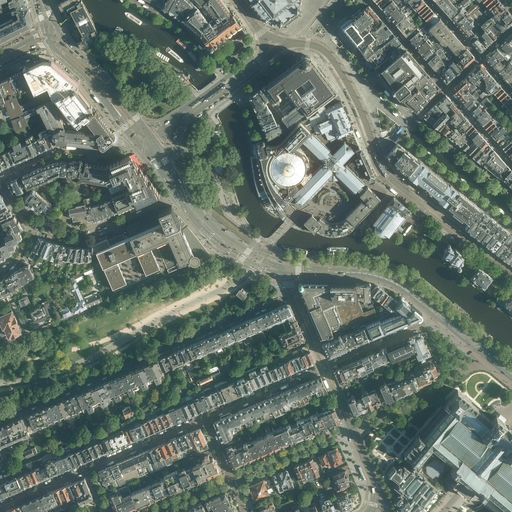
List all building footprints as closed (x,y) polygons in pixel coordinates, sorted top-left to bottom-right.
[(97,30),(83,3),(81,0),(80,1),(79,0),(65,0),(58,4),(58,3),(57,3),(58,5),(59,5),(61,10),(61,11),(67,8),(69,12),(70,11),(83,35),(81,36),(83,40),(77,42),(78,43),(81,48),(80,48),(81,49),(84,48),(98,41),(99,40),(99,39),(99,38),(98,35),(97,35),(96,33),(98,33),(96,30),(97,30)] [(145,0),(151,2),(156,4),(168,11),(173,0),(145,0)] [(172,14),(181,0),(173,0),(168,11),(172,14)] [(176,16),(189,1),(187,0),(181,0),(172,14),(176,16)] [(181,19),(194,7),(191,4),(193,2),(191,0),(190,0),(189,1),(176,16),(181,19)] [(242,23),(235,14),(230,8),(229,8),(228,8),(222,0),(206,0),(204,2),(200,6),(197,3),(194,7),(181,19),(182,20),(185,22),(188,25),(190,26),(192,28),(194,30),(196,31),(197,33),(199,35),(201,38),(205,43),(206,43),(210,47),(209,47),(210,48),(212,48),(213,48),(241,26),(242,27),(242,26),(243,25),(242,24),(243,24),(242,23)] [(249,0),(251,3),(250,3),(251,4),(252,5),(252,6),(253,6),(254,7),(255,8),(255,9),(256,9),(256,10),(257,11),(258,12),(258,13),(259,13),(259,14),(260,15),(261,16),(261,17),(262,17),(262,18),(263,20),(263,19),(264,21),(265,23),(268,20),(269,22),(269,23),(275,23),(277,22),(280,26),(284,22),(284,23),(285,22),(284,21),(295,13),(296,13),(296,14),(297,13),(296,13),(301,10),(298,6),(300,4),(300,0),(249,0)] [(382,0),(378,4),(382,8),(386,14),(400,2),(402,5),(407,0),(382,0)] [(407,10),(418,0),(407,0),(402,5),(400,2),(386,14),(394,22),(407,11),(407,10)] [(411,15),(417,10),(425,3),(422,0),(418,0),(407,10),(407,11),(410,13),(411,15)] [(466,0),(434,0),(451,19),(459,11),(463,8),(466,6),(469,3),(466,0)] [(469,15),(486,0),(479,0),(469,9),(466,12),(467,12),(469,15)] [(475,22),(485,14),(481,9),(486,5),(489,8),(488,9),(487,8),(484,11),(486,13),(499,2),(497,0),(486,0),(469,15),(470,16),(473,19),(475,22)] [(13,14),(28,7),(29,7),(27,2),(16,7),(5,11),(6,13),(10,15),(13,14)] [(499,18),(501,16),(507,11),(503,6),(499,2),(486,13),(485,14),(475,22),(473,19),(461,29),(466,36),(472,42),(476,38),(479,35),(476,32),(477,31),(476,30),(479,27),(483,32),(485,31),(487,29),(488,28),(494,23),(499,18)] [(434,14),(425,3),(417,10),(420,14),(418,15),(421,18),(423,17),(426,21),(434,14)] [(381,20),(369,6),(364,9),(373,20),(376,24),(381,20)] [(32,20),(28,7),(13,14),(10,15),(6,13),(5,11),(4,10),(0,11),(0,41),(20,32),(29,27),(30,26),(31,25),(32,24),(32,23),(32,22),(32,21),(32,20)] [(368,23),(373,20),(364,9),(351,20),(360,31),(364,27),(365,28),(369,24),(368,23)] [(396,25),(410,13),(407,11),(394,22),(396,25)] [(455,23),(463,16),(459,11),(451,19),(455,23)] [(506,22),(511,15),(507,11),(501,16),(502,18),(501,19),(503,22),(505,21),(506,22)] [(470,16),(469,15),(467,12),(465,14),(466,16),(465,17),(463,16),(455,23),(458,26),(470,16)] [(401,31),(415,19),(411,15),(410,13),(396,25),(401,31)] [(430,22),(437,16),(434,14),(426,21),(425,22),(426,24),(429,21),(430,22)] [(430,28),(440,19),(437,16),(430,22),(431,24),(428,26),(430,28)] [(461,29),(473,19),(470,16),(458,26),(461,29)] [(507,27),(504,23),(503,22),(501,19),(499,18),(494,23),(502,32),(507,27)] [(406,36),(419,25),(415,19),(401,31),(406,36)] [(436,42),(449,30),(440,19),(430,28),(426,31),(428,33),(430,36),(435,42),(436,42)] [(351,20),(341,27),(360,50),(374,38),(372,36),(368,31),(363,35),(360,31),(351,20)] [(381,20),(376,24),(368,31),(372,36),(375,34),(385,25),(381,20)] [(502,32),(494,23),(488,28),(490,30),(496,37),(502,32)] [(409,39),(422,27),(420,24),(419,25),(406,36),(409,39)] [(393,34),(385,25),(375,34),(377,36),(375,37),(377,40),(379,38),(381,41),(382,43),(386,39),(387,40),(393,34)] [(414,45),(428,33),(426,31),(422,27),(409,39),(414,45)] [(493,40),(485,31),(483,32),(479,27),(476,30),(477,31),(480,34),(484,39),(483,40),(488,45),(493,40)] [(496,37),(490,30),(489,31),(487,29),(485,31),(493,40),(496,37)] [(444,46),(455,36),(449,30),(436,42),(439,46),(442,44),(444,46)] [(416,48),(430,36),(428,33),(414,45),(416,48)] [(390,52),(401,43),(393,34),(387,40),(386,39),(382,43),(382,44),(366,57),(374,67),(391,53),(390,52)] [(488,45),(483,40),(484,39),(480,34),(479,35),(476,38),(472,42),(480,51),(481,51),(488,45)] [(421,54),(429,47),(435,42),(430,36),(416,48),(421,54)] [(452,60),(458,55),(466,48),(455,36),(444,46),(442,44),(439,46),(441,49),(440,50),(442,53),(443,55),(431,66),(435,70),(445,61),(447,59),(449,57),(452,60)] [(366,57),(382,44),(382,43),(381,41),(379,38),(377,40),(375,37),(374,38),(360,50),(366,57)] [(511,46),(510,44),(506,40),(503,42),(500,45),(511,58),(511,57),(511,46)] [(428,61),(436,54),(440,50),(441,49),(439,46),(436,42),(435,42),(429,47),(433,52),(425,59),(428,61)] [(378,72),(406,49),(401,43),(390,52),(391,53),(374,67),(378,72)] [(511,58),(500,45),(497,48),(496,48),(504,57),(508,61),(511,58)] [(425,59),(433,52),(429,47),(421,54),(425,59)] [(474,58),(474,57),(466,48),(458,55),(458,56),(457,57),(458,58),(465,66),(474,58)] [(504,57),(496,48),(492,52),(497,58),(498,59),(500,61),(504,57)] [(414,83),(426,72),(406,49),(378,72),(398,96),(402,99),(403,100),(415,90),(411,85),(414,83)] [(495,59),(497,58),(492,52),(486,57),(486,59),(492,65),(496,61),(495,59)] [(431,66),(443,55),(442,53),(439,55),(440,57),(439,58),(436,54),(428,61),(431,66)] [(337,92),(336,90),(335,90),(333,87),(332,85),(332,86),(329,82),(329,81),(328,81),(326,78),(326,77),(324,73),(323,73),(322,72),(321,71),(319,67),(318,67),(315,64),(315,63),(314,62),(314,63),(311,59),(312,59),(311,57),(310,57),(309,57),(309,56),(309,57),(308,56),(307,56),(306,56),(305,56),(304,56),(303,56),(302,56),(301,57),(301,58),(300,58),(298,60),(297,60),(296,61),(293,64),(293,63),(291,64),(292,65),(288,67),(287,68),(284,71),(283,71),(282,71),(282,72),(279,74),(277,75),(278,75),(274,78),(273,79),(270,82),(269,81),(268,82),(268,83),(265,85),(263,86),(251,96),(250,98),(250,99),(255,110),(267,105),(266,103),(264,104),(263,100),(264,99),(266,101),(272,97),(275,102),(272,104),(283,119),(283,120),(284,121),(287,124),(289,127),(298,118),(305,112),(307,114),(309,113),(308,113),(312,110),(312,111),(313,110),(313,109),(316,107),(317,107),(318,106),(321,103),(321,104),(323,103),(322,102),(326,100),(327,99),(330,96),(331,96),(332,95),(335,92),(335,93),(337,92)] [(504,65),(508,61),(504,57),(500,61),(498,59),(496,61),(492,65),(498,71),(505,65),(504,65)] [(501,75),(511,65),(511,57),(511,58),(508,61),(504,65),(505,65),(498,71),(501,75)] [(465,66),(458,58),(457,59),(458,61),(458,62),(463,68),(465,66)] [(57,97),(76,86),(73,84),(74,82),(53,64),(52,64),(51,63),(49,62),(48,62),(47,61),(46,61),(45,61),(44,61),(43,61),(42,62),(41,62),(40,62),(39,63),(24,70),(36,98),(33,100),(28,102),(24,104),(21,106),(23,111),(24,112),(37,106),(55,98),(57,97)] [(437,73),(442,69),(446,66),(444,64),(446,62),(445,61),(435,70),(437,73)] [(463,68),(458,62),(457,63),(455,61),(453,62),(460,70),(463,68)] [(460,70),(453,62),(450,64),(449,63),(447,65),(455,74),(456,73),(458,75),(461,71),(460,70)] [(488,72),(481,64),(479,64),(473,69),(481,78),(482,77),(488,72)] [(447,65),(446,66),(442,69),(445,72),(451,78),(455,74),(447,65)] [(504,78),(511,71),(511,65),(501,75),(504,78)] [(481,78),(473,69),(470,73),(480,84),(481,85),(483,84),(482,82),(483,81),(481,78)] [(36,98),(24,70),(16,74),(21,85),(24,91),(30,88),(33,95),(27,98),(27,100),(28,102),(33,100),(36,98)] [(439,88),(426,72),(414,83),(417,87),(428,100),(439,90),(439,88)] [(451,78),(445,72),(439,77),(444,83),(445,81),(446,83),(451,78)] [(486,82),(492,77),(488,72),(482,77),(485,80),(484,80),(486,82)] [(480,84),(470,73),(467,76),(474,84),(475,82),(478,85),(480,84)] [(21,85),(16,74),(13,75),(19,91),(21,91),(20,86),(21,85)] [(19,91),(13,75),(9,77),(13,89),(15,88),(17,92),(19,91)] [(474,84),(467,76),(464,79),(470,87),(474,84)] [(14,91),(13,89),(9,77),(0,81),(0,87),(3,95),(14,91)] [(488,89),(496,82),(492,77),(486,82),(485,83),(486,85),(485,86),(486,87),(485,88),(485,89),(486,90),(488,89)] [(181,82),(177,79),(174,83),(179,88),(183,84),(181,82)] [(479,95),(476,91),(475,91),(470,87),(464,79),(453,89),(453,90),(458,96),(463,102),(466,105),(473,99),(474,100),(479,95)] [(490,94),(499,85),(496,82),(488,89),(486,90),(485,89),(479,95),(482,98),(484,96),(486,97),(487,96),(490,94)] [(214,86),(226,101),(227,101),(215,85),(214,86)] [(495,95),(502,88),(499,85),(490,94),(491,95),(494,93),(495,95)] [(95,111),(76,86),(57,97),(55,98),(67,124),(75,120),(78,124),(95,111)] [(428,100),(417,87),(415,90),(403,100),(416,111),(428,100)] [(495,100),(505,92),(502,88),(495,95),(496,96),(494,98),(495,100)] [(206,92),(218,108),(219,107),(207,91),(206,92)] [(501,101),(508,95),(505,92),(495,100),(497,102),(499,99),(501,101)] [(453,112),(447,106),(451,102),(446,95),(445,95),(437,103),(445,111),(449,116),(453,112)] [(471,111),(481,102),(483,100),(482,98),(479,95),(474,100),(473,99),(466,105),(471,111)] [(501,107),(511,98),(508,95),(501,101),(502,103),(500,105),(501,107)] [(493,103),(490,99),(487,96),(486,97),(483,100),(481,102),(484,106),(485,105),(486,106),(489,104),(490,105),(493,103)] [(23,111),(21,106),(21,105),(20,105),(20,104),(17,97),(5,102),(6,105),(7,108),(10,116),(23,111)] [(118,136),(116,132),(115,131),(112,133),(95,111),(78,124),(74,126),(68,126),(67,124),(55,98),(37,106),(39,112),(26,118),(27,121),(29,125),(32,133),(33,134),(33,135),(39,133),(43,131),(49,128),(50,131),(51,133),(56,144),(58,144),(58,143),(59,143),(60,143),(61,143),(62,143),(69,143),(69,144),(70,144),(70,143),(76,144),(75,144),(76,145),(77,145),(77,144),(83,145),(83,146),(84,146),(84,145),(90,146),(90,147),(93,147),(100,148),(103,147),(103,148),(104,148),(109,144),(110,143),(111,142),(113,145),(114,143),(116,142),(117,141),(118,139),(118,137),(118,136)] [(507,107),(511,102),(511,99),(511,98),(501,107),(503,108),(505,106),(507,107)] [(349,119),(343,107),(344,107),(341,101),(324,108),(325,109),(316,113),(316,115),(301,122),(312,132),(315,131),(317,134),(320,133),(322,136),(326,135),(328,140),(329,140),(330,141),(333,142),(336,141),(337,138),(336,137),(337,136),(337,137),(347,133),(350,131),(350,132),(351,132),(351,131),(353,130),(354,130),(351,124),(349,119)] [(447,118),(445,121),(454,128),(456,126),(465,117),(459,111),(457,108),(451,102),(447,106),(453,112),(449,116),(447,118)] [(474,115),(484,106),(481,102),(471,111),(474,115)] [(445,111),(437,103),(430,109),(434,113),(435,113),(439,117),(441,116),(439,114),(440,113),(440,112),(440,111),(443,113),(445,111)] [(483,126),(490,119),(497,113),(490,105),(489,104),(486,106),(475,116),(478,119),(481,123),(483,126)] [(271,111),(269,109),(267,105),(255,110),(256,113),(257,115),(257,114),(258,117),(271,111)] [(0,122),(11,118),(10,116),(7,108),(0,110),(0,122)] [(439,117),(435,113),(434,113),(430,109),(427,112),(423,116),(428,120),(433,124),(439,117)] [(271,111),(258,117),(261,123),(274,118),(271,111)] [(447,118),(449,116),(445,111),(443,113),(441,116),(439,117),(433,124),(438,128),(443,122),(445,121),(447,118)] [(486,129),(500,117),(498,115),(492,121),(490,119),(483,126),(486,129)] [(27,121),(26,118),(25,116),(12,121),(14,126),(27,121)] [(464,130),(470,123),(465,117),(456,126),(462,132),(464,130)] [(489,132),(503,120),(501,118),(500,117),(486,129),(489,132)] [(277,124),(274,118),(261,123),(264,130),(277,124)] [(492,135),(505,123),(503,120),(489,132),(492,135)] [(307,158),(307,157),(306,155),(305,154),(304,154),(304,153),(303,152),(302,151),(300,150),(299,149),(297,148),(296,148),(295,147),(310,132),(300,122),(281,142),(280,143),(279,144),(278,144),(277,145),(276,145),(275,145),(274,145),(273,145),(271,145),(270,145),(269,145),(268,144),(267,144),(266,144),(266,145),(266,146),(265,146),(264,143),(261,142),(261,141),(258,142),(257,141),(256,141),(256,140),(252,141),(253,144),(253,146),(253,149),(253,153),(256,155),(256,157),(258,157),(258,158),(257,159),(257,158),(256,158),(257,159),(253,160),(256,174),(257,180),(260,187),(263,186),(265,190),(265,191),(266,191),(266,193),(267,195),(269,198),(269,199),(270,200),(271,199),(272,201),(273,203),(277,201),(279,204),(280,205),(280,204),(281,204),(281,200),(284,201),(285,200),(286,200),(285,200),(286,199),(288,202),(293,197),(291,195),(297,188),(295,184),(297,183),(298,182),(299,182),(300,181),(301,180),(302,179),(303,178),(303,177),(304,176),(304,175),(305,174),(305,173),(305,172),(306,172),(306,171),(306,170),(306,169),(306,168),(306,167),(309,167),(309,166),(309,165),(309,164),(309,163),(309,162),(308,161),(308,159),(307,158)] [(272,136),(282,130),(281,128),(279,123),(277,124),(264,130),(266,135),(267,137),(269,138),(272,136)] [(465,135),(473,126),(470,123),(464,130),(465,131),(463,133),(465,135)] [(502,133),(509,127),(505,123),(492,135),(494,138),(495,139),(501,132),(502,133)] [(32,133),(29,125),(16,131),(19,139),(32,133)] [(447,135),(453,130),(447,125),(445,126),(441,130),(441,131),(447,135)] [(469,136),(476,129),(473,126),(465,135),(466,136),(468,134),(469,136)] [(509,138),(511,135),(511,130),(510,127),(509,127),(502,133),(501,132),(495,139),(501,146),(509,140),(507,138),(508,137),(509,138)] [(56,144),(51,133),(48,134),(47,132),(50,131),(49,128),(43,131),(50,147),(56,144)] [(453,140),(460,134),(454,128),(453,130),(447,135),(453,140)] [(472,138),(473,137),(474,136),(478,132),(476,129),(469,136),(472,138)] [(50,147),(43,131),(39,133),(41,137),(38,138),(43,150),(50,147)] [(345,166),(342,163),(343,163),(342,163),(344,162),(344,161),(345,160),(346,160),(346,159),(347,158),(348,158),(348,157),(349,156),(350,155),(351,154),(352,153),(353,152),(354,151),(353,150),(351,148),(350,147),(349,146),(349,145),(347,144),(346,143),(345,141),(344,142),(342,144),(341,146),(340,146),(339,148),(338,148),(337,150),(337,149),(336,150),(335,152),(335,151),(334,152),(333,154),(333,153),(332,154),(329,151),(330,150),(324,144),(328,141),(328,140),(326,135),(322,136),(320,133),(317,134),(315,131),(312,132),(302,142),(323,161),(323,164),(298,190),(307,199),(332,173),(332,170),(334,170),(335,170),(335,173),(355,193),(358,190),(360,192),(361,193),(359,195),(362,197),(363,198),(370,191),(371,190),(370,188),(368,187),(365,189),(363,188),(362,186),(365,183),(363,181),(368,179),(357,155),(346,166),(346,165),(345,166)] [(465,135),(463,133),(462,132),(460,134),(453,140),(461,146),(467,140),(467,141),(469,139),(466,136),(465,135)] [(43,150),(38,138),(35,140),(33,135),(33,134),(29,136),(29,137),(37,153),(43,150)] [(477,145),(483,138),(481,135),(479,138),(477,139),(476,140),(478,141),(475,144),(477,145)] [(37,153),(29,137),(26,138),(28,143),(25,144),(30,156),(37,153)] [(466,150),(472,143),(473,142),(469,138),(469,139),(467,141),(467,140),(461,146),(466,150)] [(482,150),(488,144),(483,138),(477,145),(480,148),(482,150)] [(504,149),(511,141),(511,138),(511,139),(510,141),(509,140),(501,146),(504,149)] [(30,156),(25,144),(22,145),(20,141),(16,142),(24,159),(30,156)] [(24,159),(16,142),(13,144),(15,148),(12,150),(17,162),(24,159)] [(472,156),(480,148),(477,145),(475,144),(473,142),(472,143),(466,150),(472,156)] [(419,160),(401,146),(400,146),(397,145),(396,144),(387,156),(388,156),(389,160),(408,175),(407,175),(408,175),(420,161),(419,160)] [(488,155),(489,153),(493,149),(488,144),(482,150),(488,155)] [(375,177),(362,148),(361,148),(355,150),(356,150),(355,150),(357,155),(368,179),(368,180),(369,180),(369,179),(374,177),(374,178),(375,177),(374,177),(375,177)] [(488,155),(482,150),(480,148),(472,156),(480,162),(481,162),(486,157),(488,155)] [(17,162),(12,150),(11,149),(5,151),(11,165),(17,162)] [(507,165),(495,152),(493,149),(489,153),(491,155),(488,159),(486,157),(481,162),(502,179),(505,176),(504,174),(500,171),(502,170),(507,165)] [(11,165),(5,151),(0,153),(0,154),(6,167),(11,165)] [(151,184),(149,181),(147,177),(146,178),(145,174),(144,175),(142,171),(146,170),(144,166),(143,167),(142,163),(141,164),(139,160),(138,160),(137,157),(136,157),(134,154),(130,156),(129,155),(104,167),(103,165),(100,166),(99,164),(96,165),(95,163),(92,165),(91,163),(89,164),(88,162),(85,162),(85,163),(84,163),(84,162),(83,162),(82,164),(82,166),(81,171),(81,172),(81,175),(80,179),(102,183),(102,184),(105,183),(106,183),(119,212),(159,194),(157,190),(156,190),(154,187),(152,184),(151,184)] [(59,176),(59,174),(61,161),(44,166),(43,167),(22,176),(27,188),(31,187),(59,176)] [(68,176),(71,163),(71,161),(70,162),(69,162),(67,162),(66,162),(64,162),(64,161),(64,162),(62,161),(61,161),(59,174),(63,175),(68,176)] [(81,171),(82,166),(82,164),(83,162),(83,161),(82,161),(81,161),(80,161),(79,161),(78,161),(73,161),(71,161),(71,163),(68,176),(68,177),(73,178),(74,175),(76,176),(76,174),(81,175),(81,172),(81,171)] [(447,184),(439,177),(430,170),(428,168),(428,167),(420,161),(408,175),(409,175),(408,175),(416,182),(417,181),(425,187),(424,188),(431,193),(431,192),(439,198),(439,199),(442,202),(447,206),(451,201),(454,197),(459,192),(458,191),(450,185),(447,183),(447,184)] [(218,164),(217,166),(217,170),(219,171),(220,171),(221,173),(222,172),(222,171),(223,171),(224,169),(225,167),(224,165),(222,164),(220,163),(218,164)] [(505,176),(506,175),(511,170),(507,165),(502,170),(504,173),(504,174),(505,176)] [(511,180),(506,175),(505,176),(502,179),(508,184),(511,180)] [(24,187),(19,178),(17,179),(12,181),(11,183),(17,194),(26,191),(24,187)] [(372,207),(380,199),(381,198),(377,194),(377,193),(376,192),(375,191),(374,190),(373,190),(372,189),(372,190),(371,190),(370,191),(363,198),(366,201),(364,203),(362,201),(358,204),(368,214),(374,208),(372,207)] [(52,205),(45,199),(46,198),(42,195),(41,196),(33,190),(32,190),(30,193),(28,194),(26,194),(24,197),(25,199),(28,201),(27,202),(36,209),(36,208),(39,211),(41,211),(43,212),(45,210),(46,211),(49,211),(48,211),(51,208),(50,207),(52,205)] [(307,199),(298,190),(292,195),(295,198),(295,204),(295,205),(307,205),(307,199)] [(117,212),(108,192),(99,196),(89,197),(89,196),(84,197),(85,203),(77,204),(77,206),(70,207),(71,214),(73,214),(74,220),(87,217),(88,220),(94,219),(94,221),(117,212)] [(480,209),(459,192),(454,197),(459,201),(458,204),(456,203),(455,202),(454,203),(451,201),(447,206),(454,211),(453,212),(453,213),(461,219),(461,220),(461,219),(461,220),(462,219),(462,218),(469,223),(473,218),(471,216),(474,213),(476,214),(480,209)] [(389,236),(405,216),(410,210),(404,205),(402,203),(401,202),(400,201),(400,202),(394,197),(389,203),(387,206),(373,224),(374,225),(374,226),(374,227),(374,228),(375,229),(375,230),(376,231),(376,232),(377,232),(378,233),(379,234),(380,235),(381,235),(382,235),(383,235),(384,235),(385,235),(386,235),(387,235),(389,236)] [(356,227),(368,214),(358,204),(346,217),(348,219),(356,227)] [(23,230),(19,221),(17,222),(14,216),(13,216),(10,210),(9,211),(6,205),(0,207),(0,222),(0,223),(0,224),(1,226),(2,226),(0,227),(2,230),(3,230),(3,229),(5,228),(6,227),(8,232),(10,231),(12,236),(11,236),(15,244),(17,243),(19,242),(18,241),(20,240),(22,237),(20,233),(23,231),(23,230)] [(180,224),(177,217),(172,205),(157,212),(162,223),(165,230),(180,224)] [(479,220),(485,213),(480,209),(476,214),(474,216),(479,220)] [(130,237),(162,223),(157,212),(125,226),(128,234),(129,234),(130,237)] [(484,224),(489,217),(485,213),(479,220),(481,222),(484,224)] [(315,229),(322,221),(319,219),(318,220),(312,215),(304,223),(312,231),(314,233),(316,231),(316,230),(315,229)] [(400,226),(407,217),(405,216),(389,236),(391,237),(397,229),(401,231),(403,228),(400,226)] [(470,231),(479,220),(474,216),(473,218),(469,223),(467,226),(465,228),(470,231)] [(489,227),(494,221),(489,217),(484,224),(487,225),(489,227)] [(352,230),(356,227),(348,219),(344,222),(343,222),(339,224),(336,224),(334,225),(329,224),(328,224),(324,222),(323,222),(322,221),(315,229),(316,230),(316,231),(320,233),(321,234),(325,235),(327,235),(330,236),(332,236),(336,236),(337,236),(341,235),(343,235),(346,233),(348,233),(351,230),(352,230)] [(475,235),(482,226),(480,224),(481,222),(479,220),(470,231),(475,235)] [(494,231),(499,224),(494,220),(494,221),(489,227),(491,229),(494,231)] [(166,269),(167,269),(181,263),(183,262),(194,257),(182,230),(180,224),(165,230),(162,223),(130,237),(120,241),(110,245),(107,236),(99,240),(100,241),(91,245),(91,246),(92,259),(109,298),(130,289),(149,281),(163,274),(167,272),(166,269)] [(498,235),(504,228),(499,224),(494,231),(496,233),(498,235)] [(208,251),(188,226),(188,225),(182,230),(194,257),(202,253),(203,254),(208,251)] [(479,239),(489,227),(487,225),(485,228),(482,226),(475,235),(479,239)] [(484,243),(492,233),(489,231),(491,229),(489,227),(479,239),(484,243)] [(503,238),(508,232),(504,228),(498,235),(501,237),(503,238)] [(489,246),(497,237),(494,235),(496,233),(494,231),(492,233),(484,243),(489,246)] [(508,242),(511,237),(511,234),(508,232),(503,238),(505,240),(508,242)] [(16,246),(15,244),(11,236),(10,234),(4,237),(6,241),(0,243),(0,245),(5,257),(9,255),(11,253),(10,251),(14,249),(16,246)] [(40,253),(46,240),(40,238),(39,238),(39,237),(33,249),(28,258),(32,259),(36,252),(37,251),(40,253)] [(494,250),(503,238),(501,237),(499,239),(497,237),(489,246),(494,250)] [(498,254),(506,245),(503,243),(505,240),(503,238),(494,250),(498,254)] [(47,256),(53,242),(46,240),(40,253),(47,256)] [(54,259),(60,244),(53,242),(47,256),(54,259)] [(70,260),(74,247),(68,246),(60,244),(54,259),(62,262),(63,259),(70,260)] [(454,249),(450,246),(450,245),(449,244),(447,246),(448,246),(447,248),(446,247),(445,249),(445,250),(444,251),(445,252),(443,255),(448,258),(454,249)] [(503,257),(511,246),(511,245),(510,244),(509,246),(506,245),(498,254),(503,257)] [(508,261),(511,256),(511,246),(503,257),(508,261)] [(77,260),(80,247),(74,247),(70,260),(77,260)] [(84,260),(85,247),(80,247),(77,260),(84,260)] [(196,258),(197,257),(198,255),(198,253),(198,252),(197,250),(196,249),(194,248),(193,248),(191,248),(189,249),(188,251),(188,252),(188,254),(188,256),(189,257),(191,259),(193,259),(194,259),(196,258)] [(453,262),(459,254),(461,252),(455,248),(454,249),(448,258),(453,262)] [(462,261),(463,260),(462,259),(463,257),(459,254),(453,262),(453,263),(456,265),(457,265),(457,266),(459,267),(460,266),(459,265),(461,263),(463,265),(464,263),(462,261)] [(35,276),(31,269),(29,265),(28,264),(25,266),(23,267),(23,268),(19,269),(19,270),(17,270),(22,283),(29,280),(28,279),(35,276)] [(491,279),(492,277),(479,267),(478,269),(477,268),(476,268),(476,269),(475,269),(475,270),(475,271),(476,271),(471,277),(475,281),(476,281),(476,282),(479,284),(480,284),(484,287),(489,281),(489,282),(490,282),(490,281),(491,281),(491,280),(492,279),(491,279)] [(84,276),(94,272),(92,268),(74,277),(76,281),(76,283),(85,279),(84,276)] [(22,283),(17,270),(14,271),(15,272),(11,274),(11,275),(16,286),(22,283)] [(16,286),(11,275),(9,276),(5,278),(11,292),(17,289),(16,286)] [(11,292),(5,278),(4,278),(2,279),(3,279),(0,280),(0,284),(5,294),(8,293),(9,294),(10,293),(10,292),(11,292)] [(78,287),(76,283),(76,281),(69,284),(72,290),(72,291),(73,291),(78,302),(78,304),(77,303),(76,306),(77,306),(76,307),(72,308),(74,313),(79,311),(83,310),(87,308),(84,300),(78,287)] [(363,312),(356,296),(356,283),(324,283),(303,283),(301,282),(299,283),(298,285),(298,287),(300,288),(300,289),(306,304),(320,338),(326,335),(327,336),(329,335),(328,334),(331,333),(332,333),(343,328),(343,329),(349,327),(350,327),(351,327),(354,326),(356,325),(376,316),(373,308),(363,312)] [(371,301),(373,299),(381,289),(378,286),(377,286),(376,286),(369,294),(373,297),(371,300),(371,301)] [(246,295),(245,294),(246,292),(242,289),(241,291),(240,290),(240,291),(239,291),(237,292),(238,294),(237,294),(239,295),(237,298),(240,300),(242,298),(243,298),(246,295)] [(378,301),(385,292),(381,289),(373,299),(374,299),(375,298),(378,301)] [(381,306),(390,296),(385,292),(378,301),(381,304),(381,305),(381,306)] [(102,301),(99,294),(94,296),(97,303),(102,301)] [(29,302),(28,299),(27,296),(18,300),(21,306),(29,302)] [(97,303),(94,296),(89,298),(92,305),(97,303)] [(387,308),(394,299),(390,296),(381,306),(382,306),(383,306),(383,305),(387,308)] [(92,305),(89,298),(84,300),(87,308),(92,305)] [(421,317),(421,314),(402,298),(398,303),(391,312),(395,316),(380,322),(384,332),(421,317)] [(391,312),(398,303),(394,299),(387,308),(390,311),(389,312),(390,312),(391,312)] [(49,314),(45,304),(41,306),(40,304),(33,307),(34,309),(30,311),(34,321),(37,320),(37,321),(47,317),(47,315),(49,314)] [(296,319),(294,314),(290,305),(287,304),(275,309),(281,321),(284,329),(289,327),(287,323),(289,322),(296,319)] [(20,331),(18,324),(14,315),(12,311),(4,314),(2,308),(0,309),(0,332),(1,335),(6,333),(8,332),(9,335),(20,331)] [(71,314),(70,311),(69,311),(69,309),(62,312),(63,314),(62,314),(63,318),(71,314)] [(281,321),(275,309),(269,312),(274,322),(277,321),(277,322),(281,321)] [(274,322),(269,312),(263,314),(268,326),(271,325),(271,324),(274,322)] [(260,333),(258,329),(264,326),(265,327),(268,326),(263,314),(250,320),(243,323),(248,333),(251,332),(252,333),(255,331),(261,344),(267,341),(263,331),(260,333)] [(299,325),(298,323),(297,321),(296,319),(289,322),(292,328),(299,325)] [(384,332),(380,322),(379,321),(373,323),(378,335),(384,332)] [(248,333),(243,323),(237,325),(242,337),(246,336),(245,335),(248,333)] [(378,335),(373,323),(366,326),(371,338),(378,335)] [(242,337),(237,325),(230,328),(230,329),(235,339),(238,338),(238,339),(242,337)] [(282,340),(302,332),(299,325),(292,328),(279,334),(282,340)] [(365,340),(360,328),(358,329),(358,328),(356,325),(354,326),(356,330),(353,331),(359,343),(363,341),(365,340)] [(371,338),(366,326),(360,328),(365,340),(368,339),(367,339),(371,338)] [(235,339),(230,329),(224,331),(229,343),(231,348),(234,347),(232,340),(235,339)] [(229,343),(224,331),(217,334),(222,344),(225,343),(226,344),(229,343)] [(347,348),(341,336),(339,331),(333,334),(335,337),(331,339),(331,341),(329,342),(335,354),(345,349),(346,350),(347,350),(347,348)] [(359,343),(353,331),(347,333),(353,346),(359,343)] [(280,350),(304,340),(305,339),(302,332),(282,340),(277,343),(280,350)] [(353,346),(347,333),(341,336),(347,348),(353,346)] [(425,345),(423,340),(423,339),(423,338),(422,336),(421,335),(420,335),(419,333),(415,335),(414,336),(414,335),(409,338),(414,349),(425,345)] [(222,344),(217,334),(211,337),(216,348),(219,347),(219,346),(222,344)] [(329,342),(327,336),(326,335),(320,338),(322,342),(323,344),(329,342)] [(216,348),(211,337),(205,339),(209,350),(212,349),(213,350),(216,348)] [(409,338),(386,348),(391,361),(392,364),(416,353),(415,351),(414,349),(409,338)] [(209,350),(205,339),(198,342),(203,354),(206,352),(206,351),(209,350)] [(203,354),(198,342),(191,345),(196,356),(199,354),(199,355),(203,354)] [(335,354),(329,342),(323,344),(325,349),(328,356),(335,354)] [(431,356),(426,344),(425,345),(414,349),(415,351),(419,361),(431,356)] [(196,356),(191,345),(185,347),(190,358),(196,356)] [(310,351),(307,345),(302,347),(305,354),(310,351)] [(190,358),(185,347),(178,350),(180,355),(182,361),(190,358)] [(256,360),(250,347),(247,348),(253,362),(256,360)] [(391,361),(386,348),(380,350),(385,363),(391,361)] [(182,361),(180,355),(178,350),(172,353),(176,364),(182,361)] [(385,363),(380,350),(374,353),(378,363),(381,362),(382,364),(385,363)] [(299,369),(294,358),(292,351),(286,354),(289,360),(294,371),(299,369)] [(315,362),(310,351),(305,354),(309,364),(310,364),(313,363),(315,362)] [(177,364),(176,364),(172,353),(165,356),(169,367),(177,364)] [(378,363),(374,353),(368,355),(373,367),(374,368),(376,367),(379,365),(378,363)] [(294,371),(289,360),(286,354),(274,359),(277,366),(281,376),(287,374),(294,371)] [(309,364),(305,354),(300,356),(304,366),(309,364)] [(373,367),(368,355),(361,358),(366,370),(373,367)] [(169,367),(165,356),(158,359),(162,370),(169,367)] [(304,366),(300,356),(294,358),(299,369),(304,366)] [(366,370),(361,358),(354,361),(359,373),(366,370)] [(164,375),(162,370),(158,359),(151,362),(160,384),(161,383),(159,380),(161,379),(160,377),(164,375)] [(246,365),(243,359),(237,361),(239,367),(246,365)] [(281,376),(277,366),(274,359),(268,361),(268,362),(275,379),(281,376)] [(437,372),(436,369),(437,368),(437,367),(436,366),(435,365),(434,366),(433,362),(432,362),(430,359),(420,363),(421,367),(428,382),(428,381),(431,380),(431,381),(431,380),(430,379),(434,377),(435,377),(435,376),(435,375),(435,374),(436,374),(437,374),(437,372)] [(360,375),(354,361),(348,364),(353,375),(354,377),(360,375)] [(160,384),(151,362),(144,365),(151,380),(155,379),(156,381),(158,381),(159,384),(160,384)] [(275,379),(268,362),(262,365),(263,367),(270,381),(275,379)] [(231,364),(224,367),(226,373),(233,370),(231,364)] [(353,375),(348,364),(342,367),(346,378),(353,375)] [(151,380),(144,365),(137,368),(146,389),(147,389),(146,386),(148,385),(147,382),(151,380)] [(197,386),(220,376),(216,366),(207,370),(208,372),(206,373),(208,377),(196,382),(197,386)] [(270,381),(263,367),(260,368),(262,372),(259,373),(264,384),(270,381)] [(350,387),(346,378),(342,367),(334,370),(343,390),(350,387)] [(428,382),(421,367),(420,368),(421,370),(413,373),(419,387),(419,386),(422,385),(422,384),(428,382)] [(146,389),(137,368),(131,371),(137,386),(141,384),(143,388),(145,388),(145,390),(146,389)] [(264,384),(259,373),(256,374),(255,370),(252,372),(258,386),(264,384)] [(137,386),(131,371),(124,374),(133,394),(133,395),(134,394),(132,392),(134,391),(133,388),(137,386)] [(252,389),(247,376),(245,371),(238,374),(246,391),(252,389)] [(258,386),(252,372),(249,373),(250,375),(247,376),(252,389),(258,386)] [(419,387),(413,373),(413,372),(409,373),(410,375),(407,376),(412,390),(419,387)] [(133,394),(124,374),(117,376),(124,392),(128,390),(130,395),(133,394)] [(246,391),(238,374),(232,377),(240,394),(245,391),(245,392),(246,391)] [(124,392),(117,376),(110,379),(119,400),(120,400),(119,397),(121,396),(120,394),(124,392)] [(325,386),(321,378),(321,377),(321,376),(320,376),(319,376),(319,377),(319,376),(319,377),(315,379),(315,378),(318,387),(319,386),(320,388),(325,386)] [(412,390),(407,376),(404,377),(403,376),(400,378),(406,392),(412,390)] [(240,394),(232,377),(226,379),(233,397),(234,397),(234,396),(240,394)] [(328,395),(325,386),(320,388),(319,386),(318,387),(315,378),(314,378),(314,379),(309,381),(308,381),(313,392),(317,402),(328,397),(329,397),(329,396),(329,395),(328,395)] [(406,392),(400,378),(396,379),(397,380),(394,381),(400,395),(406,392)] [(119,400),(110,379),(103,382),(104,383),(110,397),(114,395),(116,400),(118,400),(119,401),(119,400)] [(233,397),(226,379),(219,382),(222,388),(227,400),(233,397)] [(175,395),(195,387),(192,380),(173,388),(175,395)] [(313,392),(308,381),(307,382),(306,382),(304,383),(303,384),(303,383),(302,383),(308,397),(312,396),(311,393),(313,392)] [(400,395),(394,381),(391,383),(390,382),(387,383),(393,398),(400,395)] [(227,400),(222,388),(219,382),(213,384),(221,402),(227,400)] [(110,397),(104,383),(97,385),(106,406),(107,406),(106,403),(108,402),(106,399),(110,397)] [(308,397),(302,383),(302,384),(301,384),(298,385),(298,386),(297,386),(296,386),(302,400),(304,403),(305,405),(311,403),(308,397)] [(393,398),(387,383),(381,386),(380,387),(386,399),(386,400),(388,399),(388,400),(393,398)] [(221,402),(213,384),(208,387),(211,393),(216,404),(221,402)] [(106,406),(97,385),(90,388),(97,403),(101,401),(102,405),(104,404),(105,407),(106,406)] [(302,400),(296,386),(296,387),(295,387),(293,388),(292,388),(291,389),(291,388),(291,389),(298,405),(304,403),(302,400)] [(97,403),(90,388),(84,391),(93,412),(94,411),(93,409),(95,408),(93,405),(97,403)] [(205,395),(203,390),(203,389),(202,389),(191,394),(194,400),(199,412),(210,407),(205,395)] [(298,405),(291,389),(290,389),(289,390),(289,389),(281,393),(280,394),(279,393),(279,394),(288,413),(299,408),(298,405)] [(380,402),(375,390),(375,391),(374,389),(370,391),(371,393),(370,394),(370,393),(369,394),(374,406),(376,405),(379,404),(378,403),(380,402)] [(393,465),(386,473),(392,477),(398,482),(397,482),(392,481),(391,481),(390,481),(390,482),(390,483),(390,484),(391,484),(391,485),(392,485),(392,484),(393,484),(393,483),(395,486),(394,486),(402,493),(407,488),(406,487),(417,474),(416,473),(418,471),(419,472),(425,472),(432,478),(436,475),(438,476),(440,471),(442,471),(444,463),(435,460),(422,469),(421,468),(420,467),(431,454),(432,455),(433,455),(433,454),(436,451),(437,452),(439,453),(454,466),(451,471),(456,475),(459,477),(453,484),(452,485),(453,486),(454,486),(456,488),(456,489),(457,489),(457,490),(458,490),(463,494),(463,495),(464,495),(464,496),(464,495),(465,496),(465,495),(465,496),(465,495),(467,497),(467,498),(468,499),(470,497),(469,497),(470,497),(475,490),(478,493),(483,498),(486,493),(487,494),(508,511),(511,511),(511,429),(511,430),(509,428),(510,428),(510,427),(509,427),(509,426),(508,426),(507,426),(505,424),(505,423),(501,420),(500,419),(496,416),(495,417),(492,421),(488,418),(470,403),(470,402),(471,401),(457,390),(450,399),(449,399),(448,398),(447,400),(445,403),(444,404),(449,408),(449,409),(433,427),(431,430),(424,438),(423,438),(418,434),(417,436),(415,439),(414,440),(414,441),(403,454),(415,464),(414,466),(414,465),(410,470),(404,465),(402,467),(399,465),(397,468),(393,465)] [(93,412),(84,391),(77,394),(82,406),(83,409),(87,407),(89,410),(91,410),(92,412),(93,412)] [(374,406),(369,394),(368,392),(364,393),(364,395),(362,396),(367,409),(372,407),(374,406)] [(216,404),(211,393),(205,395),(210,407),(216,404)] [(82,406),(77,394),(70,396),(76,409),(76,411),(79,409),(78,408),(82,406)] [(288,413),(279,394),(273,396),(281,414),(282,415),(288,413)] [(360,411),(356,401),(357,401),(356,401),(353,394),(350,396),(351,398),(347,400),(348,402),(353,415),(358,413),(358,412),(360,411)] [(76,409),(70,396),(65,399),(70,411),(70,413),(73,412),(72,410),(76,409)] [(192,415),(187,403),(185,396),(178,399),(180,403),(186,417),(192,415)] [(281,414),(273,396),(267,399),(273,412),(276,411),(278,415),(281,414)] [(367,409),(363,398),(356,401),(357,401),(356,401),(360,411),(360,412),(367,409)] [(70,411),(65,399),(59,401),(64,414),(64,416),(67,414),(66,413),(70,411)] [(186,417),(180,403),(178,399),(172,402),(175,409),(180,420),(186,417)] [(276,418),(273,412),(267,399),(266,400),(266,399),(263,401),(262,401),(261,401),(270,421),(276,418)] [(199,412),(194,400),(187,403),(192,415),(199,412)] [(64,414),(59,401),(58,401),(52,404),(53,404),(58,416),(59,418),(61,417),(61,415),(64,414)] [(270,421),(261,401),(256,403),(255,404),(264,422),(265,422),(268,420),(268,421),(270,421)] [(180,420),(175,409),(172,402),(166,404),(167,407),(169,411),(174,422),(177,421),(180,420)] [(58,416),(53,404),(47,406),(52,419),(52,421),(55,419),(54,418),(58,416)] [(264,422),(255,404),(250,406),(254,416),(258,425),(261,423),(264,422)] [(132,412),(129,405),(124,407),(124,406),(123,407),(123,408),(126,417),(133,414),(133,413),(134,413),(134,414),(140,411),(139,409),(132,412)] [(52,419),(47,406),(40,409),(46,422),(46,423),(49,422),(49,420),(52,419)] [(254,416),(250,406),(249,407),(248,407),(245,408),(244,409),(250,423),(253,421),(251,417),(254,416)] [(168,425),(161,410),(160,407),(155,409),(158,416),(162,427),(165,426),(167,425),(168,425)] [(174,422),(169,411),(167,407),(161,410),(168,425),(174,422)] [(340,421),(334,407),(330,409),(330,408),(326,409),(333,424),(340,421)] [(46,422),(40,409),(35,411),(40,424),(41,426),(43,425),(43,423),(46,422)] [(250,423),(244,409),(238,411),(246,429),(252,427),(250,423)] [(333,424),(326,409),(323,410),(324,411),(320,412),(326,426),(333,424)] [(40,424),(35,411),(28,414),(34,426),(34,428),(37,427),(36,425),(40,424)] [(246,430),(238,411),(234,413),(232,414),(240,433),(246,430)] [(157,430),(149,412),(144,414),(145,417),(146,419),(151,432),(157,430)] [(326,426),(320,412),(317,414),(316,413),(313,415),(320,429),(326,426)] [(151,432),(146,419),(145,417),(144,414),(132,419),(133,420),(140,437),(151,432)] [(240,433),(232,414),(228,416),(228,415),(226,416),(225,417),(226,417),(220,419),(228,438),(240,433)] [(320,429),(313,415),(310,416),(310,417),(307,418),(313,432),(320,429)] [(162,427),(158,416),(152,418),(157,430),(162,427)] [(23,427),(26,426),(22,417),(17,419),(23,435),(29,433),(28,431),(27,428),(25,429),(24,428),(23,428),(23,427)] [(313,432),(307,418),(303,420),(303,419),(300,420),(306,435),(313,432)] [(23,435),(17,419),(11,421),(15,430),(18,429),(18,430),(18,431),(18,432),(16,433),(18,437),(23,435)] [(140,437),(133,420),(132,419),(126,422),(129,428),(134,440),(140,437)] [(228,438),(220,419),(219,419),(220,419),(218,420),(216,421),(215,422),(215,421),(214,422),(212,423),(216,432),(218,431),(218,432),(219,434),(220,434),(220,436),(220,437),(221,437),(222,440),(222,441),(228,438)] [(306,435),(300,420),(299,419),(296,421),(297,422),(294,424),(300,438),(303,436),(306,435)] [(12,431),(15,430),(11,421),(5,424),(12,440),(18,437),(16,433),(14,434),(13,432),(12,433),(12,431)] [(129,428),(126,422),(126,421),(121,423),(121,424),(128,442),(134,440),(129,428)] [(300,438),(294,424),(290,425),(289,423),(286,425),(293,441),(296,439),(300,438)] [(12,440),(5,424),(0,426),(4,435),(7,433),(8,435),(7,435),(7,436),(5,437),(7,442),(12,440)] [(128,442),(121,424),(105,431),(107,436),(113,449),(128,442)] [(293,441),(286,425),(282,427),(279,428),(286,443),(286,444),(293,441)] [(207,442),(200,428),(188,433),(197,453),(209,448),(206,442),(207,442)] [(286,443),(279,428),(276,429),(277,430),(273,431),(279,446),(286,443)] [(113,449),(107,436),(105,431),(105,430),(99,432),(101,438),(107,451),(113,449)] [(279,446),(273,431),(266,433),(267,435),(273,449),(280,446),(279,446)] [(375,437),(376,435),(377,435),(377,434),(378,433),(377,433),(376,432),(375,431),(375,432),(375,431),(373,433),(374,433),(374,434),(372,435),(371,437),(371,436),(369,438),(370,438),(370,439),(372,440),(373,439),(375,437)] [(107,451),(101,438),(99,432),(94,435),(102,453),(107,451)] [(197,453),(188,433),(182,435),(191,456),(197,453)] [(102,453),(94,435),(88,437),(91,445),(96,456),(102,453)] [(191,456),(182,435),(177,438),(181,449),(185,458),(191,456)] [(273,449),(267,435),(263,437),(263,436),(260,437),(266,452),(273,449)] [(96,456),(91,445),(88,437),(82,440),(84,445),(85,446),(85,447),(90,458),(96,456)] [(266,452),(260,437),(257,439),(257,440),(254,441),(260,455),(266,452)] [(185,458),(181,449),(177,438),(171,440),(176,452),(177,455),(180,461),(185,458)] [(176,452),(171,440),(165,443),(170,454),(176,452)] [(260,455),(254,441),(250,443),(250,442),(247,443),(253,458),(260,455)] [(80,450),(79,449),(79,448),(76,442),(70,445),(73,452),(78,464),(84,461),(80,450)] [(170,454),(165,443),(159,445),(164,457),(170,454)] [(253,458),(247,443),(243,444),(244,445),(241,447),(246,460),(253,458)] [(78,464),(73,452),(70,445),(64,447),(67,455),(72,466),(78,464)] [(164,457),(159,445),(152,448),(153,448),(158,460),(164,457)] [(240,463),(232,447),(233,447),(232,445),(229,446),(230,450),(227,451),(233,466),(240,463)] [(246,460),(241,447),(237,449),(236,445),(233,447),(232,447),(240,463),(246,461),(246,460)] [(21,459),(37,453),(34,446),(24,451),(22,447),(16,449),(21,459)] [(90,458),(85,447),(85,446),(79,449),(80,450),(84,461),(90,458)] [(72,466),(67,455),(64,447),(58,450),(61,457),(66,469),(72,466)] [(153,448),(152,448),(147,451),(147,450),(147,451),(151,461),(153,464),(159,462),(158,460),(153,448)] [(342,461),(337,451),(338,450),(337,450),(337,449),(336,448),(335,448),(334,449),(331,450),(326,453),(318,456),(322,465),(327,463),(329,466),(333,465),(333,466),(337,465),(336,463),(342,461)] [(61,457),(58,450),(58,449),(52,452),(60,471),(66,469),(61,457)] [(219,471),(213,457),(209,449),(189,458),(193,468),(199,481),(217,473),(217,472),(219,471)] [(151,461),(147,451),(142,453),(146,463),(151,461)] [(60,471),(52,452),(41,457),(50,476),(60,471)] [(150,473),(142,453),(137,455),(142,465),(146,475),(150,473)] [(142,465),(137,455),(132,457),(137,467),(142,465)] [(180,461),(177,455),(171,457),(174,463),(180,461)] [(50,476),(41,457),(37,459),(45,478),(50,476)] [(141,477),(137,467),(132,457),(123,461),(131,481),(141,477)] [(319,473),(312,458),(310,458),(308,459),(307,460),(303,462),(310,477),(313,476),(312,475),(319,473)] [(45,478),(37,459),(32,461),(40,480),(45,478)] [(40,480),(32,461),(26,463),(26,464),(29,471),(34,483),(40,480)] [(131,481),(123,461),(118,463),(126,483),(131,481)] [(310,477),(303,462),(299,464),(297,463),(295,464),(295,466),(294,466),(301,481),(307,478),(307,479),(310,477)] [(126,483),(118,463),(111,466),(116,477),(120,486),(126,483)] [(34,483),(29,471),(26,464),(20,467),(28,485),(34,483)] [(116,477),(111,466),(106,468),(111,479),(115,488),(120,486),(116,477)] [(28,485),(20,467),(14,469),(22,488),(28,485)] [(111,479),(106,468),(98,472),(107,492),(115,488),(111,479)] [(192,484),(185,470),(185,468),(182,469),(183,471),(179,473),(185,487),(192,484)] [(199,481),(193,468),(191,469),(190,468),(185,470),(192,484),(199,481)] [(22,488),(14,469),(1,474),(10,493),(22,488)] [(293,484),(291,478),(292,477),(291,474),(289,475),(287,469),(285,470),(284,470),(283,470),(282,470),(282,471),(279,472),(286,488),(289,487),(290,488),(294,486),(293,484)] [(185,487),(179,473),(178,470),(171,473),(178,490),(185,487)] [(348,477),(349,476),(348,474),(347,473),(346,473),(345,471),(341,472),(338,474),(334,476),(335,479),(334,479),(335,479),(334,480),(334,481),(334,482),(335,482),(336,482),(336,483),(337,483),(348,478),(348,477)] [(398,495),(398,496),(395,500),(394,500),(394,501),(394,502),(394,503),(395,503),(398,505),(398,506),(399,506),(397,508),(397,509),(401,511),(400,511),(419,511),(438,490),(425,478),(425,477),(423,475),(419,472),(418,471),(416,473),(417,474),(406,487),(407,488),(402,493),(400,495),(398,495)] [(286,488),(279,472),(277,473),(276,473),(275,473),(275,474),(274,474),(274,475),(272,476),(275,481),(273,482),(275,485),(276,484),(279,490),(280,492),(284,490),(284,489),(286,488)] [(178,490),(171,473),(164,476),(164,477),(165,479),(171,493),(178,490)] [(10,493),(5,482),(2,474),(0,475),(0,486),(4,496),(10,493)] [(93,497),(85,478),(85,477),(78,480),(83,490),(84,493),(77,495),(80,502),(81,504),(93,498),(93,497)] [(171,493),(165,479),(164,477),(160,479),(161,481),(159,482),(165,496),(171,493)] [(351,484),(348,478),(337,483),(338,486),(336,487),(337,490),(342,488),(348,486),(348,485),(351,484)] [(269,493),(267,488),(268,488),(269,487),(267,483),(266,483),(264,479),(262,480),(263,480),(258,482),(257,482),(256,482),(255,482),(255,483),(254,483),(253,484),(249,486),(249,485),(249,486),(254,500),(255,499),(268,494),(269,494),(269,493)] [(84,493),(83,490),(78,480),(72,483),(77,494),(71,497),(74,505),(80,502),(77,495),(84,493)] [(165,496),(159,482),(152,485),(158,499),(165,496)] [(77,494),(72,483),(66,485),(71,497),(77,494)] [(71,497),(66,485),(60,488),(65,499),(68,508),(74,505),(71,497)] [(158,499),(152,485),(145,488),(151,502),(158,499)] [(65,499),(60,488),(59,488),(54,491),(59,502),(62,510),(68,508),(65,499)] [(151,502),(145,488),(131,493),(137,507),(151,502)] [(126,511),(137,507),(131,493),(130,491),(120,495),(117,489),(108,493),(109,496),(115,511),(126,511)] [(59,511),(63,511),(62,510),(59,502),(54,491),(47,493),(52,505),(55,511),(59,511)] [(352,502),(354,501),(354,499),(353,498),(352,497),(350,497),(349,498),(347,494),(346,494),(345,491),(338,494),(339,497),(336,498),(342,511),(353,507),(351,503),(352,502)] [(213,506),(228,499),(225,492),(205,500),(201,502),(204,508),(207,507),(208,506),(208,508),(213,506)] [(52,505),(47,493),(41,496),(46,508),(52,505)] [(46,508),(41,496),(35,498),(36,499),(35,499),(34,499),(39,511),(42,510),(42,511),(46,509),(46,508)] [(334,511),(332,508),(334,507),(335,507),(333,504),(334,503),(333,501),(331,502),(329,498),(328,496),(325,498),(325,497),(319,500),(321,504),(324,511),(334,511)] [(39,511),(34,499),(28,502),(32,511),(39,511)] [(216,511),(231,505),(228,499),(213,506),(215,511),(216,511)] [(275,507),(272,500),(268,502),(261,504),(262,505),(258,506),(259,509),(260,511),(263,511),(274,507),(275,507)] [(32,511),(28,502),(24,504),(21,505),(24,511),(32,511)] [(205,511),(205,509),(204,508),(201,502),(188,507),(189,511),(205,511)]
